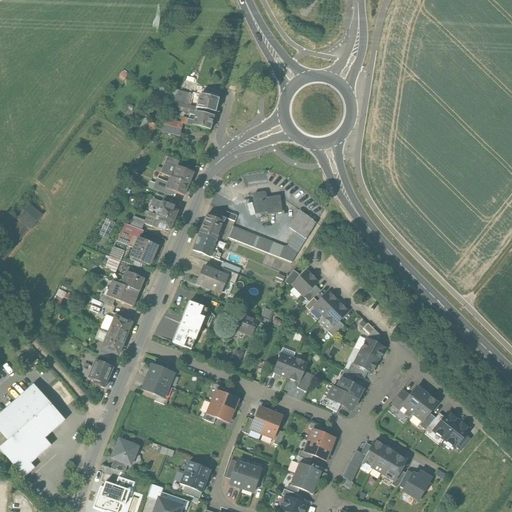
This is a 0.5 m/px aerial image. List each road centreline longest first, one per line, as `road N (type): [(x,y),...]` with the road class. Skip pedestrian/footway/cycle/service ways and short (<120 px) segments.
road 1 (secondary): [(325,141),(362,221),(511,374)]
road 2 (residential): [(138,342),(205,177),(227,155),(287,124)]
road 3 (residential): [(76,511),(138,342)]
road 4 (track): [(103,424),(0,299)]
road 5 (residential): [(242,511),(215,498),(254,390)]
road 6 (residential): [(138,342),(254,390)]
